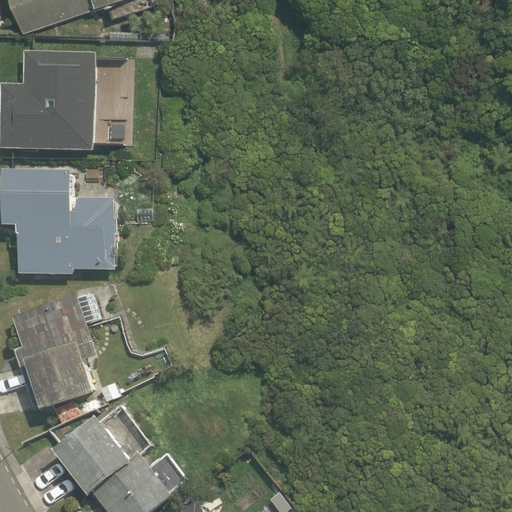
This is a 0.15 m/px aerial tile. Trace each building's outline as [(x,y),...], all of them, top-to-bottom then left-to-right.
[(14,0),(25,31),(110,2),(109,0),(14,0)] [(96,151),(98,53),(26,51),(25,84),(3,83),(1,149),(96,151)] [(76,269),(119,270),(119,197),(78,197),(78,210),(75,210),(75,171),(7,170),(6,224),(21,224),(21,275),(76,275),(76,269)] [(80,297),(80,296),(16,317),(26,347),(18,349),(38,411),(97,392),(86,359),(100,354),(90,324),(105,319),(96,292),(80,297)] [(133,458),(100,415),(55,449),(91,494),(95,491),(110,511),(155,511),(177,495),(143,450),(133,458)] [(210,511),(201,500),(185,511),(210,511)]
